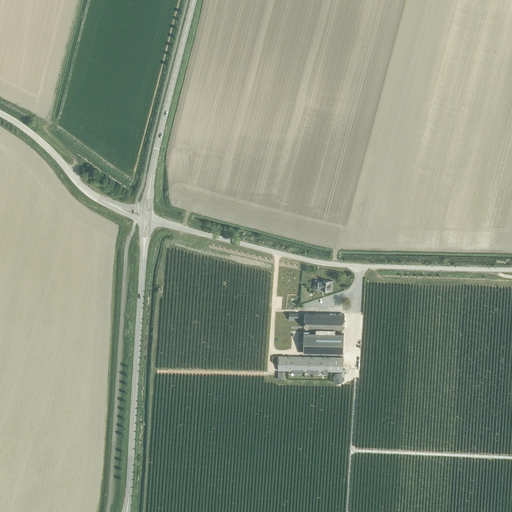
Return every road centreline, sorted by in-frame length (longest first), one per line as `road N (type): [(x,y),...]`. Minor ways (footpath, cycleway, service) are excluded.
road 1 (unclassified): [(146,217),(324,263),(511,270)]
road 2 (secondary): [(126,511),(146,217)]
road 3 (track): [(144,511),(161,278),(166,244),(179,228)]
road 4 (secondary): [(146,217),(193,0)]
road 5 (tertiary): [(146,217),(90,194),(0,113)]
road 6 (track): [(0,123),(42,154),(78,197),(121,215),(127,235)]
road 7 (track): [(351,451),(511,458)]
road 8 (track): [(511,283),(382,278),(370,266)]
road 9 (track): [(354,378),(348,511)]
road 10 (track): [(277,253),(269,374)]
